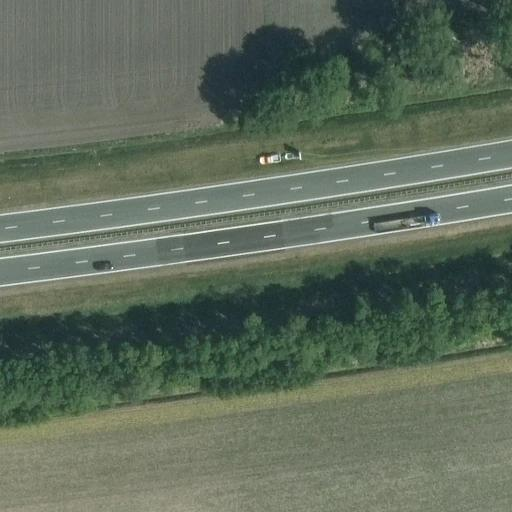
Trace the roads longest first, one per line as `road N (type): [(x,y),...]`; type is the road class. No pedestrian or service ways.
road 1 (trunk): [(511,153),(0,230)]
road 2 (trunk): [(0,274),(511,200)]
